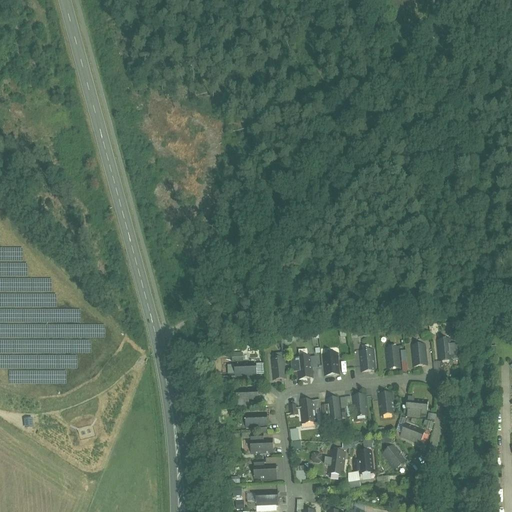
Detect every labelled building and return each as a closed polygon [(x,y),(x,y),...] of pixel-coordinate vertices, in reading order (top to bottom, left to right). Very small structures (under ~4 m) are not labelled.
[(288,339),(280,339),(281,349),(290,348),(288,339)] [(452,339),(436,341),(438,363),(454,361),(452,339)] [(426,345),(411,346),(413,368),(428,366),(426,345)] [(400,347),(385,349),(387,371),(402,369),(402,362),(401,351),(400,347)] [(376,349),(360,351),(362,373),(378,372),(376,349)] [(338,353),(323,355),(326,377),(341,375),(338,353)] [(285,354),(272,355),(273,359),(271,359),(273,381),(288,380),(285,354)] [(312,356),(297,357),(299,379),(314,378),(312,356)] [(257,362),(235,363),(236,378),(258,377),(257,362)] [(259,388),(236,389),(237,403),(259,402),(259,388)] [(394,393),(378,395),(381,417),(396,415),(394,393)] [(367,395),(352,397),(355,419),(370,417),(367,395)] [(341,398),(326,400),(329,422),(344,420),(341,398)] [(429,400),(408,398),(406,413),(428,415),(429,400)] [(316,401),(300,402),(303,425),(318,423),(316,401)] [(298,405),(289,406),(290,416),(299,415),(298,405)] [(268,413),(246,414),(247,429),(258,429),(268,428),(269,428),(268,413)] [(437,415),(430,414),(428,422),(435,423),(437,415)] [(32,419),(24,420),(25,430),(33,428),(32,419)] [(426,431),(406,423),(401,437),(421,445),(426,431)] [(300,431),(292,431),(292,437),(295,437),(295,442),(304,441),(304,435),(300,435),(300,431)] [(251,440),(252,455),(275,454),(274,439),(265,439),(251,440)] [(408,462),(395,445),(382,454),(396,471),(408,462)] [(343,450),(334,449),(334,451),(330,451),(327,475),(344,477),(347,453),(343,452),(343,450)] [(373,451),(357,453),(360,475),(375,473),(373,451)] [(255,465),(254,465),(255,481),(278,480),(277,465),(266,465),(255,465)] [(295,482),(305,482),(305,467),(295,467),(295,482)] [(347,474),(348,489),(360,488),(359,473),(347,474)] [(279,490),(256,491),(257,507),(279,506),(279,490)] [(256,505),(256,495),(248,495),(248,505),(256,505)]
